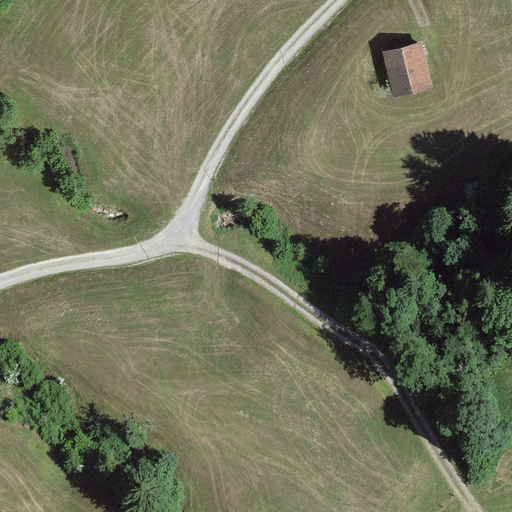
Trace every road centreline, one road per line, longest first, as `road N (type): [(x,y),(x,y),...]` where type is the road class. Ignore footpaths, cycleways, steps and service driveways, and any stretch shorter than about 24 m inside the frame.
road 1 (track): [(0,281),(157,248),(176,235),(260,85),(339,0)]
road 2 (track): [(176,235),(233,260),(377,351),(399,371),(478,509)]
